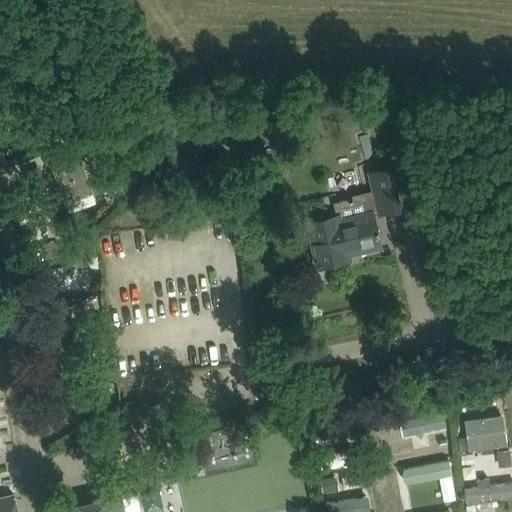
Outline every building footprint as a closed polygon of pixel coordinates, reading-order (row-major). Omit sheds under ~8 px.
[(96,120),(75,127),(79,139),(100,132),(96,120)] [(64,200),(93,189),(78,149),(49,159),(64,200)] [(105,153),(96,155),(102,184),(112,182),(105,153)] [(377,215),(413,205),(403,161),(368,171),(377,215)] [(358,247),(359,251),(378,246),(376,236),(377,235),(376,230),(375,230),(366,196),(334,204),(336,215),(334,215),(335,217),(307,223),(318,266),(348,259),(346,250),(358,247)] [(97,260),(111,259),(111,246),(96,247),(97,260)] [(70,279),(95,276),(92,254),(68,257),(70,279)] [(480,437),(511,436),(511,407),(479,409),(480,437)] [(438,422),(446,483),(467,480),(458,420),(438,422)] [(226,433),(213,439),(222,458),(235,451),(226,433)] [(429,468),(441,468),(441,455),(429,455),(429,468)] [(511,474),(479,476),(479,492),(511,491),(511,474)] [(366,506),(379,501),(374,486),(360,490),(366,506)] [(0,511),(16,511),(13,494),(0,497),(0,511)] [(140,511),(137,494),(121,497),(120,495),(62,507),(62,511),(140,511)] [(453,494),(415,495),(415,511),(419,511),(454,511),(453,494)]
